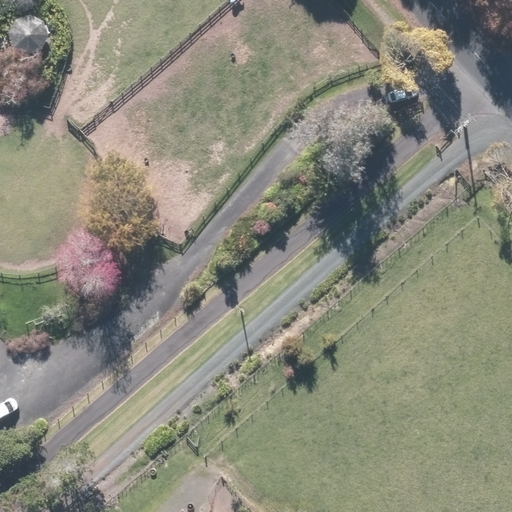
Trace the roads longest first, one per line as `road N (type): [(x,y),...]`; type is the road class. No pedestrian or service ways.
road 1 (unknown): [(463,89),(0,503)]
road 2 (tertiary): [(511,94),(429,0)]
